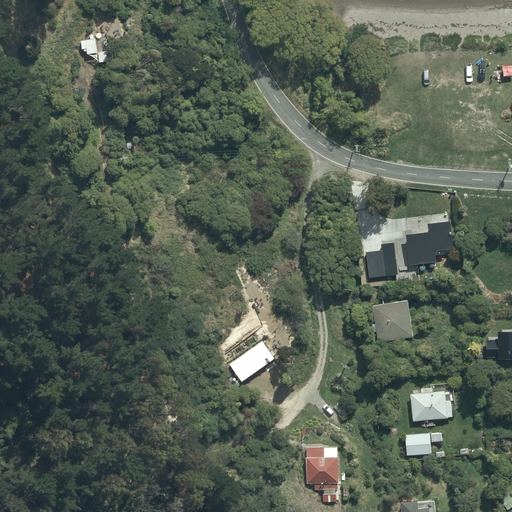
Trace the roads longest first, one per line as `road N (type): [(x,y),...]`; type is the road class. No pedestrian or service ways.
road 1 (track): [(0,60),(162,350),(177,417),(198,439),(222,444)]
road 2 (residential): [(222,444),(271,431),(298,410),(317,378),(324,344),(308,220),(327,148)]
road 3 (tertiary): [(327,148),(404,173),(511,182)]
road 4 (tertiary): [(230,0),(269,91),(327,148)]
